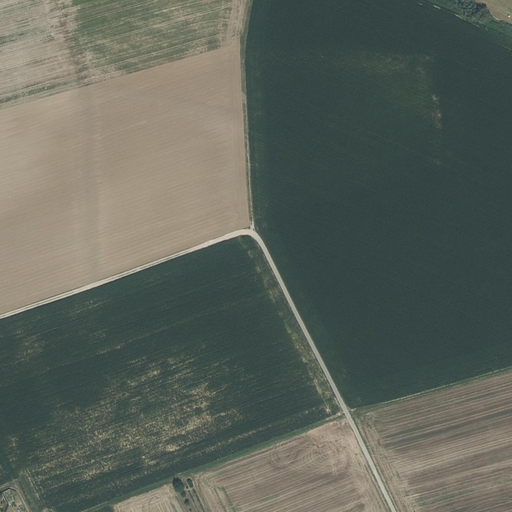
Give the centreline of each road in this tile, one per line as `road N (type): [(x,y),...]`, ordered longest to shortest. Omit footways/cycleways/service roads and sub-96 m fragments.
road 1 (track): [(91,511),(346,416),(511,368)]
road 2 (track): [(251,229),(392,511)]
road 3 (track): [(0,314),(251,229)]
road 4 (track): [(252,0),(244,47),(251,229)]
